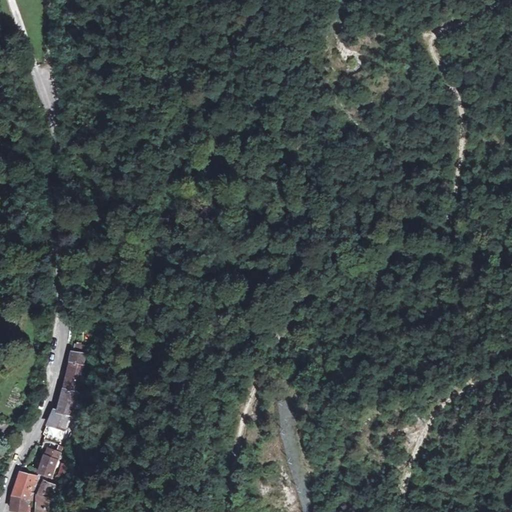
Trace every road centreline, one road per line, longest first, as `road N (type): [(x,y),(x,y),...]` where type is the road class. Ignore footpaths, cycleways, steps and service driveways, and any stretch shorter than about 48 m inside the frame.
road 1 (unclassified): [(0,506),(46,408),(64,331),(57,157),(36,66)]
road 2 (track): [(222,511),(246,404),(297,300),(390,266)]
